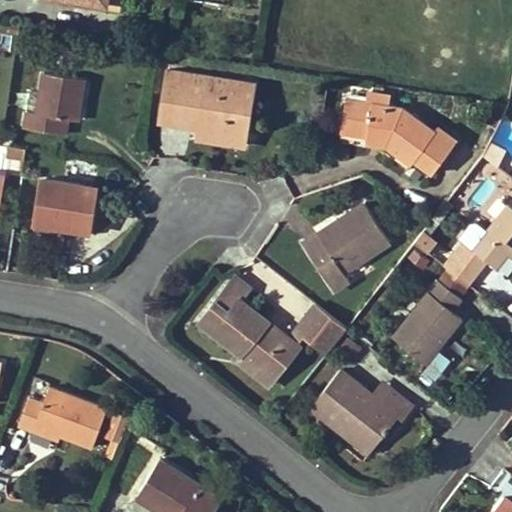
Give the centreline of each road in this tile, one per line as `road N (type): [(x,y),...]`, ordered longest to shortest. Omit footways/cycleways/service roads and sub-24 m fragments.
road 1 (residential): [(105,313),(354,511)]
road 2 (residential): [(511,360),(397,511)]
road 3 (residential): [(105,313),(184,195),(224,199)]
